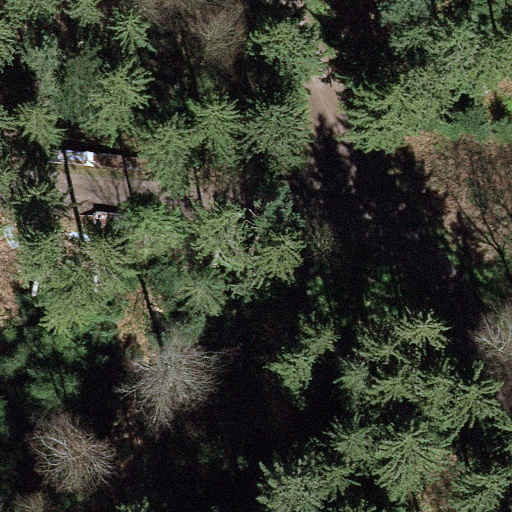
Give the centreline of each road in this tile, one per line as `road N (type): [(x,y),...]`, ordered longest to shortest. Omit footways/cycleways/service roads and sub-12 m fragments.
road 1 (track): [(292,0),(387,190),(489,347),(511,398)]
road 2 (track): [(387,190),(0,190)]
